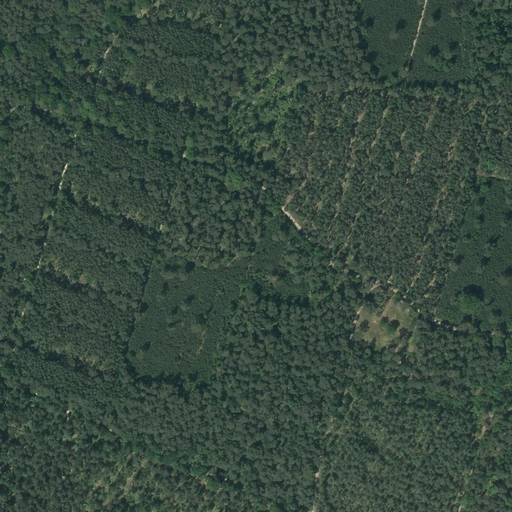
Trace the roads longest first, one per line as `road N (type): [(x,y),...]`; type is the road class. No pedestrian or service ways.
road 1 (track): [(20,101),(268,189),(332,265),(378,282),(429,316)]
road 2 (track): [(425,0),(357,237),(364,294)]
road 3 (track): [(364,294),(311,511)]
road 4 (unclassified): [(0,123),(66,56),(138,0)]
